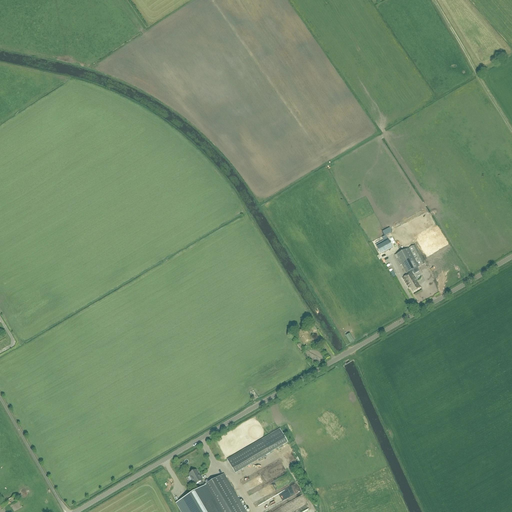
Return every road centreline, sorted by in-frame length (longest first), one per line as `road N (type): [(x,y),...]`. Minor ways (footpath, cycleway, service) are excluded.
road 1 (tertiary): [(74,511),(511,256)]
road 2 (track): [(511,131),(433,0)]
road 3 (unclassified): [(65,511),(0,399)]
